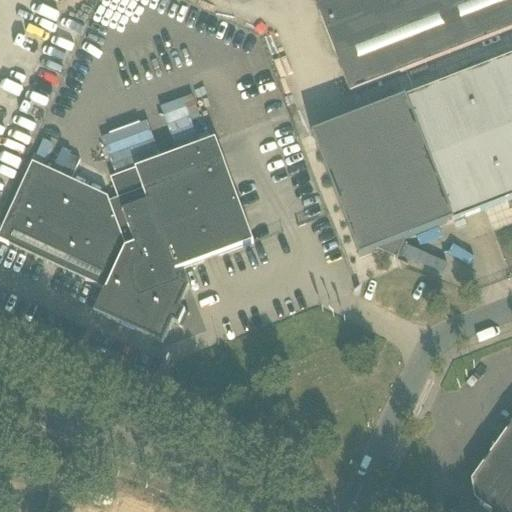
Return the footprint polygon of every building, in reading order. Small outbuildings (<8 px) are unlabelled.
[(511,0),(313,0),(350,95),(511,31),(511,0)] [(407,241),(453,224),(473,216),(511,201),(511,59),(312,137),(360,260),(378,253),(398,261),(407,241)] [(202,146),(193,122),(201,119),(193,97),(162,108),(179,155),(202,146)] [(149,122),(103,138),(116,177),(162,161),(149,122)] [(254,245),(223,162),(215,143),(135,173),(142,192),(109,204),(108,200),(32,166),(0,236),(0,242),(106,292),(94,316),(163,348),(173,326),(179,329),(185,314),(180,312),(190,290),(181,286),(176,273),(254,245)] [(511,511),(511,427),(475,480),(478,482),(476,485),(479,501),(482,503),(479,506),(487,511),(511,511)]
